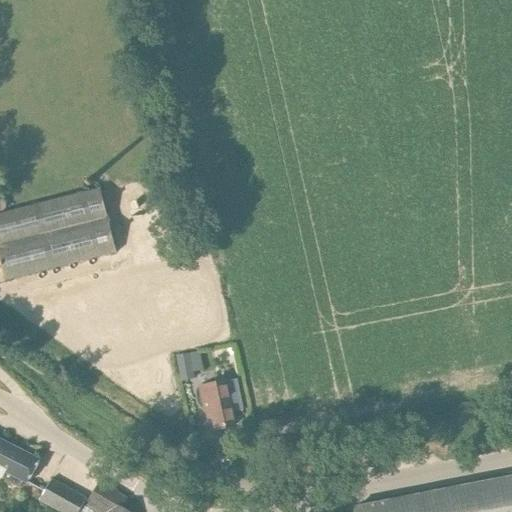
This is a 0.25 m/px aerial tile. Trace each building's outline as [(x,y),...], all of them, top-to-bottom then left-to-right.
[(0,261),(5,281),(116,252),(107,217),(99,189),(0,214),(0,261)] [(190,353),(176,355),(181,381),(194,378),(190,353)] [(243,410),(237,379),(227,381),(227,379),(198,385),(204,414),(211,413),(214,431),(236,426),(232,412),(243,410)] [(0,477),(2,479),(19,487),(22,482),(27,485),(39,461),(0,441),(0,477)] [(511,511),(511,476),(356,507),(356,511),(511,511)] [(78,511),(86,498),(51,479),(39,501),(59,511),(78,511)] [(85,505),(80,511),(127,511),(121,508),(126,499),(99,482),(93,491),(88,499),(85,505)]
